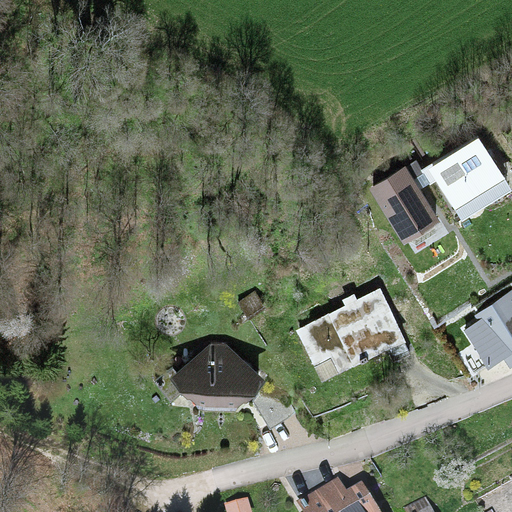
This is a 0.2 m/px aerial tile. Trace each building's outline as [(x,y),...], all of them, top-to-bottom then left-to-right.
[(503,176),(477,135),(422,169),(422,170),(429,181),(440,174),(458,203),(503,176)] [(422,170),(422,169),(416,160),(373,185),(405,237),(436,217),(411,177),(422,170)] [(322,373),(338,365),(340,368),(361,357),(362,359),(386,345),(393,360),(409,352),(379,289),(299,329),(322,373)] [(259,305),(263,303),(255,290),(238,301),(248,317),(261,309),(259,305)] [(509,358),(511,355),(511,292),(479,314),(509,358)] [(293,407),(268,367),(259,374),(237,355),(230,355),(230,343),(205,343),(205,354),(198,354),(177,371),(173,367),(156,380),(170,399),(187,386),(199,401),(235,401),(250,384),(258,391),(252,400),(268,424),(293,407)] [(511,511),(511,478),(475,499),(481,511),(511,511)] [(375,511),(364,492),(346,503),(334,482),(300,503),(305,511),(375,511)]
